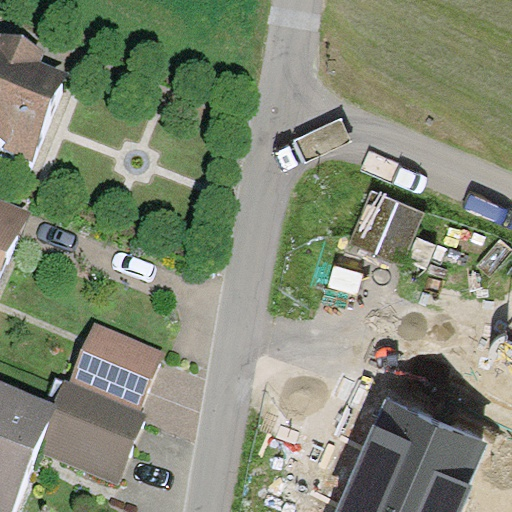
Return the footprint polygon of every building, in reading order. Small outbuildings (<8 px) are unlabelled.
[(66,83),(0,56),(0,170),(26,181),(66,83)] [(444,226),(364,192),(342,244),(422,277),(444,226)] [(0,292),(23,232),(0,222),(0,292)] [(85,334),(69,376),(145,404),(161,362),(85,334)] [(145,438),(54,402),(32,460),(123,496),(145,438)] [(453,511),(480,438),(403,410),(365,511),(453,511)] [(0,511),(5,511),(38,428),(0,412),(0,511)]
